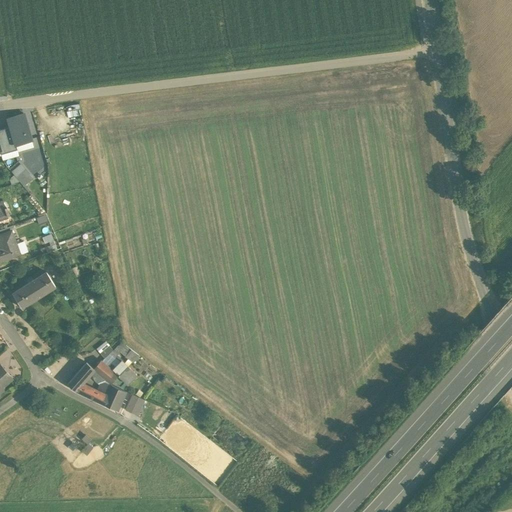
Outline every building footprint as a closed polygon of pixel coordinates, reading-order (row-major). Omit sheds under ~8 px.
[(32,141),(24,114),(7,119),(10,127),(15,146),(16,145),(32,141)] [(10,127),(0,130),(0,148),(0,150),(0,149),(0,151),(1,155),(17,150),(16,145),(15,146),(10,127)] [(29,175),(21,165),(12,173),(20,182),(29,175)] [(0,217),(9,214),(7,208),(6,208),(3,200),(0,201),(0,217)] [(11,231),(0,235),(0,259),(4,258),(5,260),(20,255),(16,244),(11,231)] [(26,253),(22,242),(16,244),(20,255),(26,253)] [(28,284),(13,293),(22,308),(55,287),(46,272),(33,280),(28,283),(28,284)] [(114,350),(110,353),(115,358),(118,355),(126,345),(122,342),(114,350)] [(110,346),(101,353),(105,358),(110,353),(114,350),(110,346)] [(139,355),(132,349),(127,355),(133,361),(139,355)] [(118,355),(115,358),(110,353),(105,358),(102,361),(109,367),(112,363),(116,366),(122,360),(118,355)] [(101,361),(94,370),(104,378),(104,379),(111,384),(119,375),(126,382),(135,372),(122,360),(116,366),(112,363),(109,367),(102,361),(101,361)] [(94,369),(87,362),(79,370),(87,377),(91,372),(94,369)] [(0,364),(0,393),(6,388),(4,386),(13,378),(1,364),(0,364)] [(94,370),(94,369),(91,372),(100,384),(97,391),(105,395),(110,384),(111,384),(104,379),(104,378),(94,370)] [(79,370),(68,384),(75,390),(83,394),(88,386),(84,384),(82,383),(87,377),(79,370)] [(88,386),(83,394),(97,401),(117,410),(126,391),(111,384),(110,384),(105,395),(97,391),(88,386)] [(133,394),(127,409),(132,411),(139,397),(133,394)]
